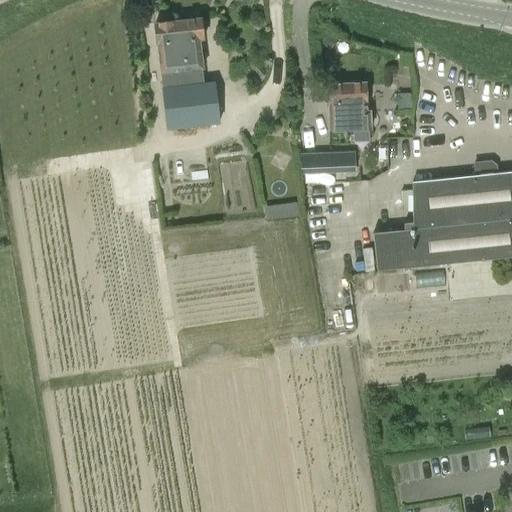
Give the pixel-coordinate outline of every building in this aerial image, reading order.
[(155,25),(163,89),(168,130),(219,125),(214,83),(204,85),(202,71),(203,71),(199,41),(204,41),(201,20),(155,25)] [(328,34),(320,42),(327,50),(336,42),(328,34)] [(399,55),(399,67),(410,67),(410,55),(399,55)] [(253,70),(259,78),(265,73),(259,65),(253,70)] [(330,132),(353,131),(354,139),(368,138),(368,131),(370,131),(370,112),(367,112),(366,84),(327,85),(328,105),(329,105),(330,132)] [(397,110),(411,110),(410,94),(396,94),(397,110)] [(326,103),(318,104),(318,113),(327,112),(326,103)] [(354,154),(302,156),(302,174),(354,172),(354,154)] [(474,178),(412,184),(412,191),(411,212),(413,224),(403,224),(404,231),(373,234),(376,272),(511,258),(511,173),(497,175),(496,166),(491,161),(473,163),(474,178)] [(411,212),(412,191),(401,192),(401,212),(411,212)] [(489,437),(488,427),(464,430),(465,440),(489,437)]
